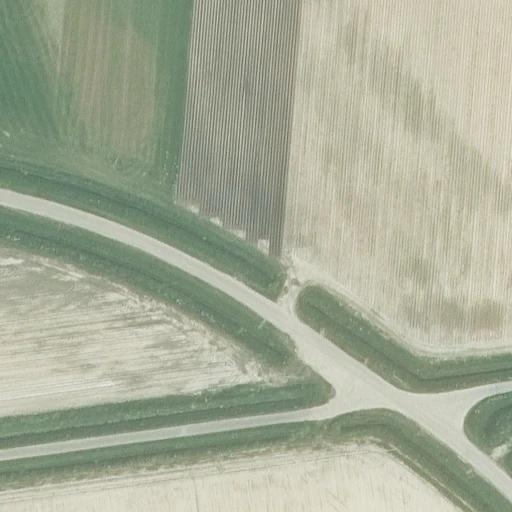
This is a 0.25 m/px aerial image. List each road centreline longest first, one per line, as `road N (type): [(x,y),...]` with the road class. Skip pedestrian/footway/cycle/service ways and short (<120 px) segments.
road 1 (unclassified): [(511,491),(425,419),(181,259),(77,217),(0,197)]
road 2 (track): [(401,334),(195,203),(121,173),(0,141)]
road 3 (track): [(0,456),(313,415),(380,388)]
